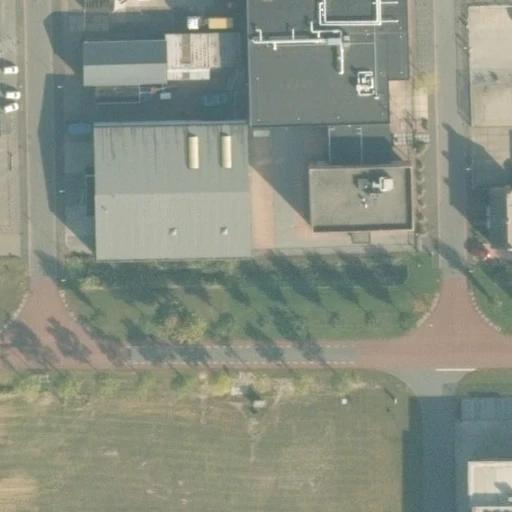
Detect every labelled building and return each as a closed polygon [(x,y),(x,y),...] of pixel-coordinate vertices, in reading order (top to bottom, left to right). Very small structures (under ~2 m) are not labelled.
[(84,0),(85,10),(114,9),(113,0),(84,0)] [(328,121),(389,119),(388,76),(408,75),(406,0),(246,0),(249,123),(328,121)] [(139,100),(138,81),(208,79),(208,67),(240,66),(239,31),(164,33),(164,40),(83,42),(84,82),(95,81),(96,101),(139,100)] [(86,187),(247,184),(245,119),(93,122),(94,173),(86,173),(86,187)] [(329,161),(390,159),(389,145),(393,144),(393,140),(389,141),(389,119),(328,121),(329,161)] [(390,159),(329,161),(309,162),(310,226),(350,225),(350,237),(369,237),(369,225),(412,223),(410,159),(390,159)] [(247,184),(86,187),(87,206),(95,206),(96,257),(248,254),(247,184)] [(511,187),(510,187),(510,186),(504,186),(504,187),(489,188),(490,216),(511,215),(511,187)] [(511,215),(490,216),(490,244),(506,244),(506,245),(511,245),(511,255),(511,254),(511,215)] [(470,459),(469,511),(511,511),(511,458),(470,459)]
